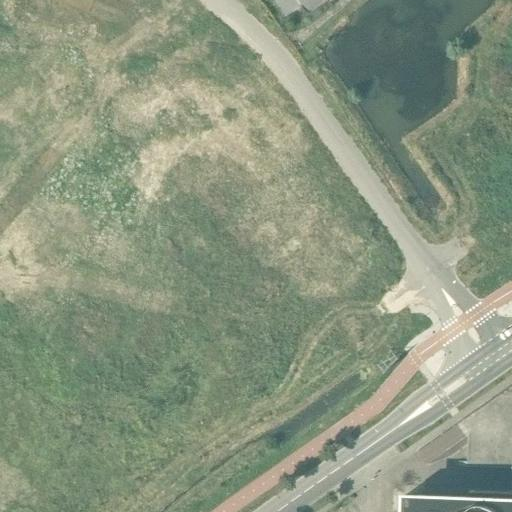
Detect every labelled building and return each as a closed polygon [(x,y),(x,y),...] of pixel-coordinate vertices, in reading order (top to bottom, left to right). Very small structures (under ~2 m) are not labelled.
[(95,0),(106,9),(114,0),(95,0)] [(114,0),(106,9),(121,24),(115,31),(124,40),(142,21),(133,13),(145,0),(114,0)] [(64,5),(57,13),(66,22),(73,14),(64,5)] [(142,21),(124,40),(135,50),(141,43),(156,56),(183,27),(168,13),(152,30),(142,21)] [(0,64),(19,46),(4,30),(9,24),(0,14),(0,64)] [(73,14),(66,22),(76,30),(83,23),(73,14)] [(183,27),(156,56),(171,71),(198,42),(183,27)] [(198,42),(171,71),(186,85),(213,56),(198,42)] [(19,46),(0,64),(0,89),(1,90),(2,89),(6,92),(24,74),(33,82),(51,65),(43,56),(36,63),(19,46)] [(213,56),(186,85),(202,101),(230,72),(213,56)] [(42,92),(24,109),(40,125),(69,97),(54,81),(60,75),(51,65),(33,82),(42,92)] [(139,75),(132,82),(142,91),(148,84),(139,75)] [(160,95),(154,102),(163,111),(170,104),(160,95)] [(69,97),(40,125),(55,141),(73,124),(82,133),(100,115),(91,106),(84,113),(69,97)] [(170,104),(163,111),(173,120),(179,112),(170,104)] [(90,141),(73,158),(92,177),(108,162),(109,164),(121,153),(119,151),(121,148),(104,131),(111,124),(101,114),(100,115),(82,133),(90,141)] [(272,131),(241,152),(254,170),(285,149),(272,131)] [(285,149),(254,170),(266,187),(297,167),(285,149)] [(297,167),(266,187),(278,205),(309,184),(297,167)] [(219,179),(210,185),(218,196),(226,190),(219,179)] [(309,184),(278,205),(290,222),(321,201),(309,184)] [(226,190),(218,196),(225,206),(233,201),(226,190)] [(322,210),(312,217),(317,222),(319,226),(329,219),(322,210)] [(248,211),(239,217),(246,227),(255,221),(248,211)] [(312,217),(304,223),(309,229),(317,222),(312,217)] [(255,221),(246,227),(254,238),(263,232),(255,221)] [(287,235),(279,241),(283,247),(291,241),(287,235)] [(279,241),(271,247),(275,253),(283,247),(279,241)] [(364,245),(343,259),(365,287),(367,289),(385,276),(364,245)] [(254,259),(246,265),(250,271),(258,265),(254,259)] [(343,259),(326,271),(346,300),(365,287),(343,259)] [(246,265),(237,271),(242,277),(250,271),(246,265)] [(326,271),(310,283),(330,311),(346,300),(326,271)] [(221,283),(213,289),(217,295),(225,289),(221,283)] [(310,283),(293,294),(314,323),(330,311),(310,283)] [(213,289),(204,295),(209,301),(217,295),(213,289)] [(293,294),(277,305),(298,334),(314,323),(293,294)] [(277,305),(261,317),(281,346),(298,334),(277,305)] [(188,307),(179,313),(184,319),(192,313),(188,307)] [(179,313),(171,319),(176,325),(184,319),(179,313)] [(261,317),(244,328),(265,357),(281,346),(261,317)] [(244,328),(228,340),(249,368),(265,357),(244,328)] [(154,331),(146,337),(151,343),(159,337),(154,331)] [(146,337),(138,343),(143,349),(151,343),(146,337)] [(228,340),(214,349),(216,353),(234,378),(249,368),(228,340)] [(216,353),(198,366),(219,395),(237,383),(234,379),(234,378),(216,353)] [(121,355),(113,361),(117,367),(125,361),(121,355)] [(113,361),(105,367),(110,373),(117,367),(113,361)] [(198,366),(182,377),(202,406),(219,395),(198,366)] [(182,377),(165,388),(186,418),(202,406),(182,377)] [(88,379),(79,385),(84,391),(92,385),(88,379)] [(467,467),(511,468),(511,384),(414,454),(423,468),(468,437),(467,467)] [(79,385),(71,391),(76,397),(84,391),(79,385)] [(165,388),(149,399),(170,429),(186,418),(165,388)] [(149,399),(132,411),(153,441),(170,429),(149,399)] [(54,403),(47,409),(51,415),(59,410),(54,403)] [(47,409),(38,415),(43,421),(51,415),(47,409)] [(132,411),(116,422),(137,452),(153,441),(132,411)] [(116,422),(100,434),(121,463),(137,452),(116,422)] [(21,428),(13,434),(18,440),(25,434),(21,428)] [(13,434),(5,440),(10,446),(18,440),(13,434)] [(100,434),(83,445),(105,475),(121,463),(100,434)] [(83,445),(66,457),(86,482),(86,481),(89,485),(105,475),(83,445)] [(64,454),(48,465),(69,494),(86,482),(66,457),(64,454)] [(48,465),(32,476),(52,505),(69,494),(48,465)] [(32,476),(15,488),(32,511),(42,511),(52,505),(32,476)] [(32,511),(15,488),(0,498),(0,500),(8,511),(32,511)] [(511,511),(511,491),(470,491),(470,500),(466,499),(466,498),(418,496),(405,496),(404,511),(511,511)] [(8,511),(0,500),(0,511),(8,511)]
